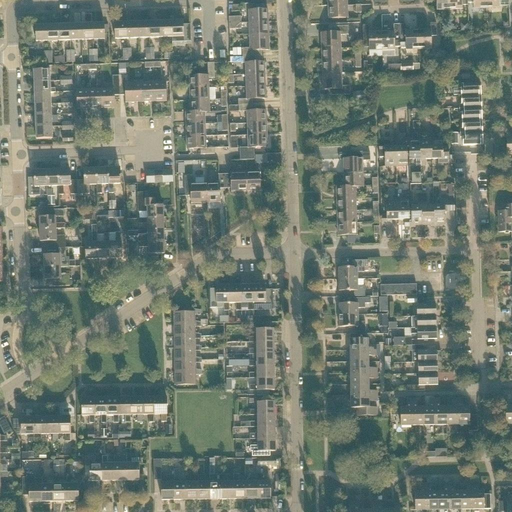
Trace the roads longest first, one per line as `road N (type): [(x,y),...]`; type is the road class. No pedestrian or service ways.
road 1 (residential): [(61,354),(209,256),(293,253)]
road 2 (unclassified): [(297,511),(293,253)]
road 3 (unclassified): [(293,253),(285,0)]
road 4 (residential): [(474,250),(293,253)]
road 5 (residential): [(128,1),(21,5),(12,19),(13,57)]
road 6 (residential): [(18,211),(22,292),(61,354)]
road 7 (residential): [(147,150),(16,154)]
